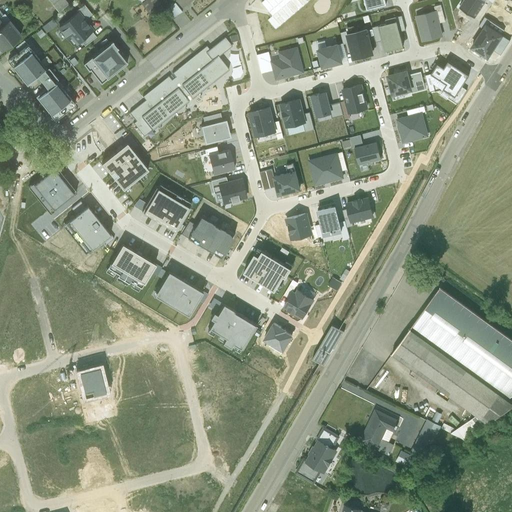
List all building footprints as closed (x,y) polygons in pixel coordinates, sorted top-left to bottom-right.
[(64,0),(56,0),(51,4),(58,13),(68,4),(64,0)] [(158,6),(153,0),(147,0),(142,4),(149,13),(158,6)] [(276,29),(309,0),(265,0),(262,3),(273,16),(268,20),(276,29)] [(364,0),(367,9),(385,5),(386,4),(384,0),(364,0)] [(464,0),(459,8),(475,18),(486,1),(484,0),(464,0)] [(175,4),(166,11),(173,19),(182,12),(175,4)] [(435,11),(438,24),(445,22),(441,6),(434,7),(435,11)] [(435,11),(416,16),(423,42),(442,37),(438,24),(435,11)] [(78,13),(59,28),(68,39),(70,37),(76,43),(85,36),(92,31),(78,13)] [(0,15),(0,27),(3,25),(9,20),(4,14),(1,17),(0,15)] [(395,18),(396,22),(399,32),(405,31),(402,16),(395,18)] [(501,35),(505,30),(485,17),(479,26),(484,29),(472,47),(487,57),(492,50),(502,35),(501,35)] [(3,25),(0,27),(0,49),(1,51),(21,35),(9,20),(3,25)] [(52,20),(42,25),(44,31),(55,25),(52,20)] [(396,22),(378,26),(382,41),(385,51),(403,47),(399,32),(396,22)] [(382,41),(378,26),(372,28),(373,30),(374,35),(376,42),(382,41)] [(366,29),(347,35),(349,44),(353,60),(373,55),(368,37),(374,35),(373,30),(367,32),(366,29)] [(343,45),(349,44),(347,35),(346,32),(340,33),(343,45)] [(510,41),(502,35),(492,50),(501,55),(510,41)] [(133,123),(144,136),(151,130),(152,131),(189,101),(185,97),(189,94),(192,98),(229,69),(218,56),(232,46),(225,37),(209,49),(206,46),(172,73),(175,77),(171,80),(168,76),(142,96),(145,100),(129,113),(136,121),(133,123)] [(90,70),(101,83),(127,62),(115,47),(114,48),(109,42),(85,62),(90,68),(88,69),(89,71),(90,70)] [(342,63),(337,45),(318,50),(322,68),(342,63)] [(274,70),(276,79),(303,72),(297,49),(280,53),(282,59),(272,62),(274,70)] [(12,67),(27,85),(45,69),(31,52),(12,67)] [(262,73),(274,70),(272,62),(271,62),(269,52),(257,55),(262,73)] [(462,87),(469,75),(448,61),(444,68),(437,64),(431,74),(435,91),(443,89),(451,94),(455,97),(462,87)] [(411,90),(407,76),(406,72),(388,77),(393,95),(410,90),(411,90)] [(421,72),(407,76),(411,90),(410,90),(411,93),(425,90),(421,72)] [(430,93),(435,91),(431,74),(425,76),(430,93)] [(37,97),(50,114),(70,99),(56,82),(37,97)] [(368,109),(361,85),(343,90),(346,101),(349,114),(368,109)] [(467,90),(462,87),(455,97),(451,94),(448,98),(458,104),(467,90)] [(325,93),(312,96),(317,117),(330,113),(331,113),(329,106),(325,93)] [(299,100),(281,104),(283,112),(282,112),(284,119),(285,119),(287,127),(303,123),(305,122),(303,114),(299,100)] [(346,101),(340,103),(343,116),(345,120),(350,118),(349,114),(346,101)] [(340,103),(329,106),(331,113),(330,113),(332,119),(343,116),(340,103)] [(407,111),(409,117),(421,114),(426,113),(424,106),(407,111)] [(275,132),(268,107),(250,112),(256,137),(275,132)] [(203,118),(205,125),(222,121),(220,113),(203,118)] [(310,113),(303,114),(305,122),(303,123),(305,132),(314,130),(310,113)] [(409,117),(398,120),(404,142),(427,136),(421,114),(409,117)] [(226,120),(222,121),(205,125),(201,126),(205,144),(230,137),(226,120)] [(273,123),(278,140),(283,139),(279,121),(273,123)] [(126,143),(132,150),(138,146),(128,133),(123,138),(126,143)] [(354,148),(363,146),(360,135),(349,138),(352,149),(354,148)] [(381,159),(377,142),(363,146),(354,148),(359,165),(381,159)] [(126,143),(101,163),(110,174),(113,171),(117,175),(114,178),(123,189),(148,169),(132,150),(126,143)] [(230,150),(208,155),(213,175),(235,169),(230,150)] [(336,154),(341,171),(347,170),(342,152),(336,154)] [(336,154),(309,161),(315,185),(343,178),(341,171),(336,154)] [(288,174),(274,177),(276,187),(278,195),(299,189),(293,164),(286,166),(288,174)] [(76,192),(55,165),(32,183),(39,191),(35,194),(44,205),(47,202),(54,210),(76,192)] [(276,187),(274,177),(272,170),(259,173),(264,190),(276,187)] [(214,194),(221,192),(219,186),(227,183),(226,178),(211,182),(214,194)] [(219,186),(221,192),(223,203),(231,201),(231,203),(239,201),(238,199),(246,197),(242,180),(227,183),(219,186)] [(190,207),(156,187),(141,211),(176,232),(190,207)] [(354,202),(347,204),(348,209),(352,222),(373,216),(368,198),(361,200),(361,199),(354,201),(354,202)] [(76,215),(85,207),(80,201),(71,209),(76,215)] [(65,223),(89,252),(111,234),(87,205),(85,207),(76,215),(65,223)] [(335,206),(318,211),(321,224),(324,236),(332,233),(334,239),(343,237),(341,231),(342,231),(339,222),(335,206)] [(347,228),(353,226),(352,222),(348,209),(342,210),(345,221),(347,228)] [(285,219),(290,240),(311,235),(312,234),(310,227),(307,213),(285,219)] [(188,238),(188,239),(201,247),(203,245),(207,247),(205,249),(220,258),(235,234),(226,229),(225,231),(219,228),(221,225),(215,222),(214,225),(208,221),(209,219),(202,214),(196,225),(188,238)] [(181,234),(188,238),(196,225),(189,221),(181,234)] [(345,221),(339,222),(342,231),(341,231),(343,237),(343,239),(350,237),(347,228),(345,221)] [(318,237),(324,236),(321,224),(315,225),(318,237)] [(318,237),(315,225),(310,227),(312,234),(311,235),(313,245),(320,243),(318,237)] [(179,236),(177,241),(214,260),(216,256),(179,236)] [(155,264),(122,244),(108,268),(119,274),(117,276),(128,283),(130,281),(141,288),(155,264)] [(291,268),(262,251),(259,257),(255,254),(244,272),(275,290),(283,276),(286,277),(291,268)] [(190,312),(202,292),(186,282),(186,283),(182,281),(183,280),(168,271),(156,292),(161,295),(159,298),(174,307),(176,304),(181,307),(179,310),(184,313),(186,309),(190,312)] [(284,295),(289,298),(293,292),(298,283),(293,280),(284,295)] [(511,394),(511,339),(440,287),(392,353),(478,415),(488,422),(511,405),(511,402),(507,399),(507,398),(511,394)] [(289,298),(284,307),(303,318),(314,300),(302,293),(296,294),(293,292),(289,298)] [(239,313),(223,304),(217,314),(213,312),(210,318),(213,320),(209,328),(225,338),(222,343),(230,348),(233,343),(243,348),(257,324),(243,316),(242,317),(238,314),(239,313)] [(274,323),(264,340),(271,344),(269,346),(281,353),(292,336),(285,332),(285,330),(274,323)] [(328,324),(311,359),(325,365),(341,329),(328,324)] [(84,396),(106,391),(100,366),(78,372),(84,396)] [(399,421),(375,410),(361,440),(379,449),(380,448),(384,440),(381,438),(386,427),(394,430),(396,427),(398,424),(397,424),(399,421)] [(478,415),(452,432),(464,438),(488,422),(478,415)] [(427,420),(411,452),(424,458),(440,426),(427,420)] [(339,436),(324,427),(316,440),(318,441),(319,440),(332,448),(339,436)] [(318,441),(314,447),(313,448),(314,448),(311,453),(310,453),(310,454),(307,461),(304,460),(299,469),(315,478),(320,469),(324,472),(328,465),(329,464),(328,464),(332,458),(333,457),(332,457),(336,450),(332,448),(319,440),(318,441)] [(315,478),(299,469),(296,474),(312,483),(315,478)]
